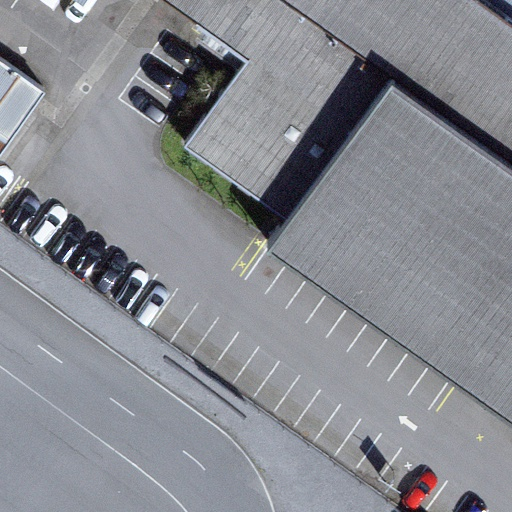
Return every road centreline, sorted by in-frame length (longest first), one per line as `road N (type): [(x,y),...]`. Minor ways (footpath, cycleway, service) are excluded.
road 1 (unknown): [(118,208),(511,494)]
road 2 (unknown): [(0,23),(37,51),(54,77),(76,164),(118,208)]
